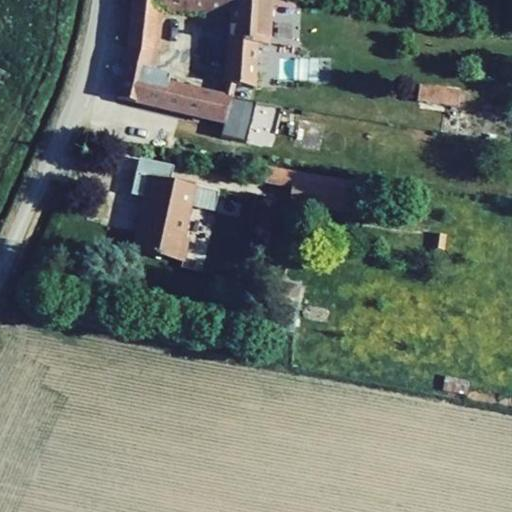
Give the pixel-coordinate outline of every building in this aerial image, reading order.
[(270,41),(271,1),(283,2),(283,0),(134,0),(119,98),(228,126),(237,84),(252,85),(254,40),(270,41)] [(419,89),(419,105),(443,106),(444,90),(419,89)] [(289,203),(288,209),(310,213),(311,206),(354,213),(358,189),(261,173),(257,198),(289,203)] [(194,185),(151,176),(131,253),(185,265),(190,239),(183,238),(194,185)] [(274,333),(298,333),(299,284),(275,283),(274,333)]
